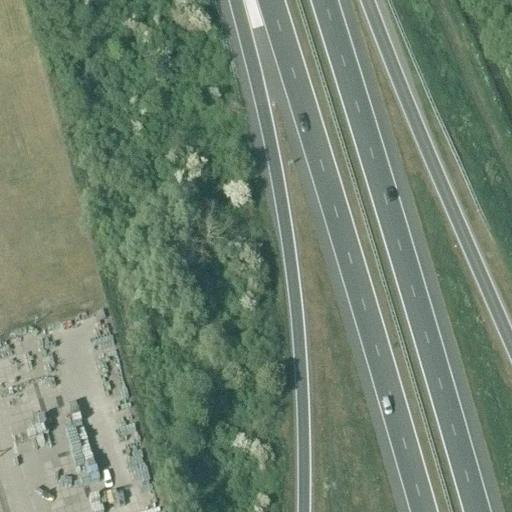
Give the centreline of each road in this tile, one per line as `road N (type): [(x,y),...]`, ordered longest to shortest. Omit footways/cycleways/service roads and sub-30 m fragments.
road 1 (motorway): [(267,0),(421,511)]
road 2 (motorway): [(474,511),(321,0)]
road 3 (motorway): [(236,0),(290,262),(302,378),(302,511)]
road 4 (motorway): [(511,343),(366,0)]
